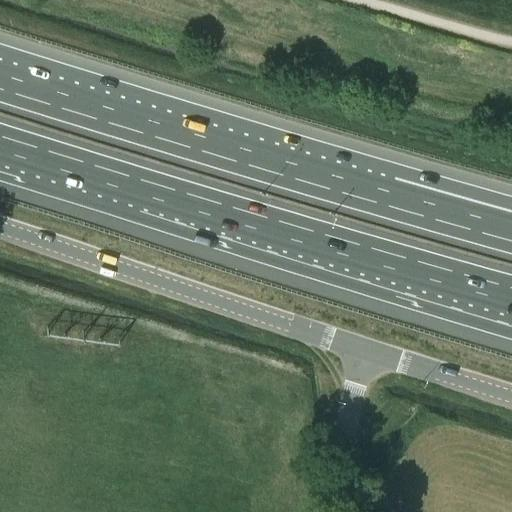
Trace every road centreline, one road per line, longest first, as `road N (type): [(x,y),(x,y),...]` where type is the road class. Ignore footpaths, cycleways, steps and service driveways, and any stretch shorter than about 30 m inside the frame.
road 1 (motorway): [(0,143),(511,295)]
road 2 (motorway): [(382,196),(0,78)]
road 3 (tertiary): [(0,232),(364,350)]
road 4 (unclassified): [(353,511),(345,436),(364,350)]
road 5 (tertiary): [(364,350),(511,394)]
road 6 (motorway): [(511,232),(382,196)]
road 7 (motorway): [(511,221),(382,196)]
